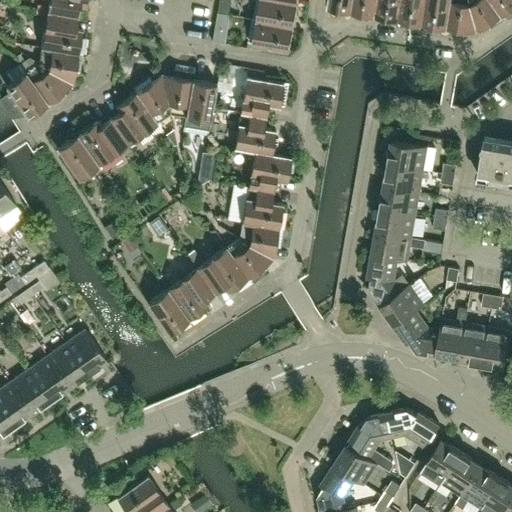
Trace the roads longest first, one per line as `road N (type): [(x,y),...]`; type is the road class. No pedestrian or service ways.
road 1 (residential): [(309,66),(297,138),(315,159),(296,265),(282,275)]
road 2 (residential): [(511,262),(452,251),(471,131),(511,116)]
road 3 (residential): [(108,19),(153,26),(175,46),(309,66)]
road 4 (residential): [(313,20),(476,52),(511,27)]
road 5 (residential): [(511,437),(438,387),(372,357),(324,358)]
road 6 (residential): [(22,136),(98,85),(108,19)]
road 7 (residential): [(324,358),(199,409)]
road 8 (residential): [(179,341),(282,275)]
